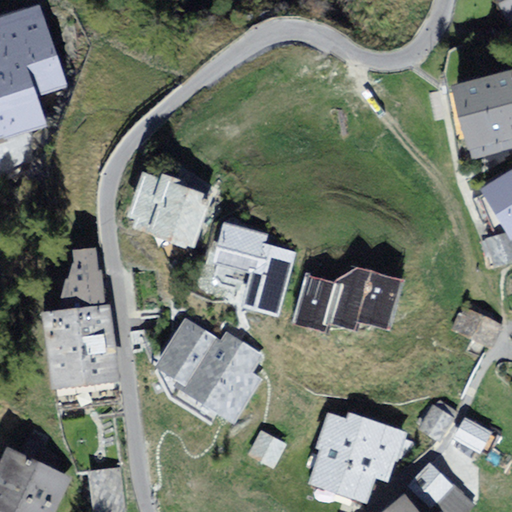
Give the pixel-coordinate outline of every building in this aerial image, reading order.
[(511,0),(490,0),(505,34),(511,31),(511,0)] [(0,135),(42,124),(34,95),(62,87),(39,8),(0,19),(0,135)] [(511,63),(446,80),(464,156),(511,143),(511,63)] [(511,165),(477,185),(504,233),(511,228),(511,165)] [(119,216),(187,242),(206,191),(138,166),(119,216)] [(276,311),(292,246),(270,240),(273,234),(223,215),(206,252),(242,264),(236,300),(276,311)] [(89,246),(69,245),(68,263),(88,263),(89,246)] [(358,329),(363,314),(389,322),(402,280),(350,264),(332,279),(302,269),(286,319),(320,330),(324,318),(358,329)] [(94,265),(58,270),(62,297),(98,292),(94,265)] [(94,296),(33,307),(47,386),(107,375),(94,296)] [(450,329),(487,349),(500,325),(463,305),(450,329)] [(218,336),(184,314),(153,361),(176,376),(173,380),(233,420),(260,378),(252,372),(264,354),(223,327),(218,336)] [(457,415),(432,400),(414,429),(439,444),(457,415)] [(345,416),(326,409),(314,445),(318,446),(306,481),(368,503),(376,479),(389,483),(408,429),(348,408),(345,416)] [(492,431),(464,415),(452,436),(480,452),(492,431)] [(283,442),(257,426),(241,453),(267,469),(283,442)] [(6,441),(0,453),(0,510),(3,511),(47,511),(68,473),(6,441)] [(452,479),(432,461),(410,487),(430,504),(452,479)] [(114,465),(82,471),(89,511),(108,511),(122,509),(114,465)] [(414,511),(405,498),(383,511),(414,511)]
